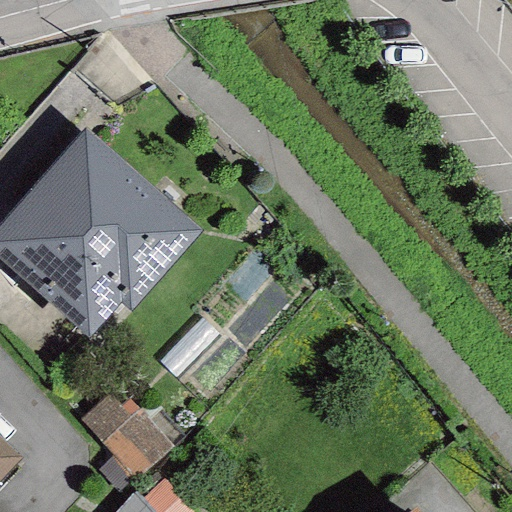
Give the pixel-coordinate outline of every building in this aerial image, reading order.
[(131,301),(190,233),(85,142),(0,239),(0,247),(91,327),(121,292),(131,301)] [(198,310),(154,355),(176,376),(219,330),(198,310)] [(129,417),(110,396),(83,423),(134,481),(170,444),(138,409),(129,417)] [(0,467),(11,456),(0,446),(0,467)] [(141,501),(151,511),(190,511),(161,480),(141,501)] [(151,511),(141,501),(136,496),(121,511),(151,511)]
